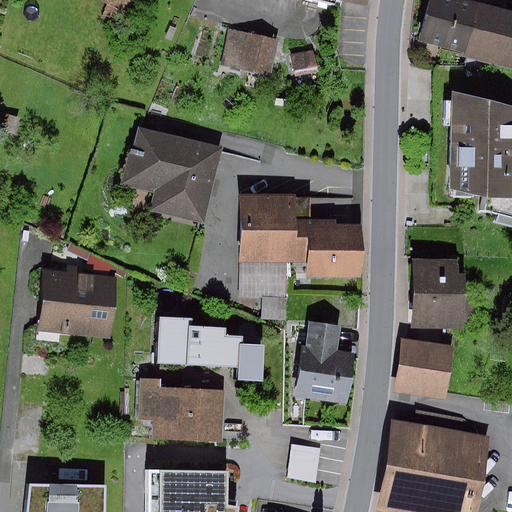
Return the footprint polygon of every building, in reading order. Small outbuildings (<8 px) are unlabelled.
[(106,0),(111,1),(107,11),(135,22),(144,0),(106,0)] [(435,0),(426,36),(511,58),(511,16),(451,0),(435,0)] [(283,37),(234,26),(225,62),(274,74),(283,37)] [(511,104),(453,91),(451,186),(485,197),(484,208),(511,215),(511,104)] [(220,215),(234,145),(150,128),(140,176),(173,183),(168,205),(220,215)] [(302,228),(302,193),(242,193),(242,250),(306,250),(306,278),(360,277),(360,228),(302,228)] [(467,329),(468,260),(414,259),(413,328),(467,329)] [(115,330),(120,276),(47,270),(42,324),(115,330)] [(189,319),(160,318),(158,361),(187,363),(189,328),(189,325),(189,319)] [(345,327),(314,323),(311,347),(303,346),(296,393),(350,401),(356,356),(341,354),(345,327)] [(225,328),(189,325),(189,328),(187,363),(239,366),(240,345),(240,338),(225,337),(225,328)] [(397,382),(454,392),(461,348),(404,339),(397,382)] [(265,346),(240,345),(239,366),(238,380),(262,381),(265,346)] [(163,379),(143,378),(141,419),(157,420),(156,436),(227,439),(229,390),(162,387),(163,379)] [(401,511),(485,511),(493,431),(401,422),(392,511),(401,511)] [(324,446),(295,442),(290,477),(320,481),(324,446)] [(226,472),(148,469),(146,511),(234,511),(235,511),(225,511),(226,472)] [(110,511),(110,484),(28,483),(27,511),(110,511)]
